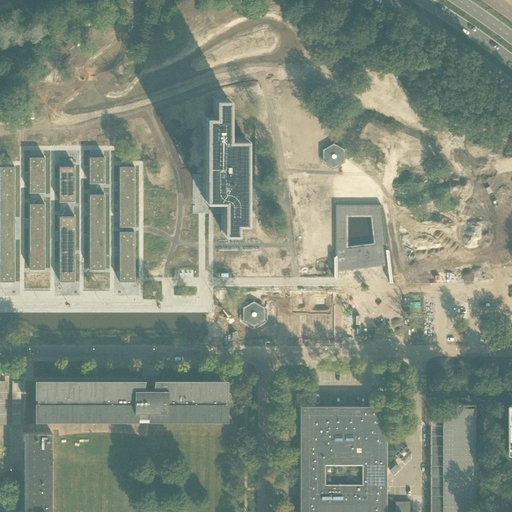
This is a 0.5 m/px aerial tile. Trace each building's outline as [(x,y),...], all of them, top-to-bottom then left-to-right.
[(203,176),(203,200),(212,200),(221,200),(221,232),(235,232),(235,222),(245,222),(245,189),(245,188),(245,183),(245,138),(227,138),(227,136),(227,129),(227,98),(224,98),(216,98),(213,98),(213,116),(203,116),(203,176)] [(284,177),(298,178),(299,136),(286,136),(284,177)] [(322,151),(322,162),(323,163),(333,169),(334,169),(335,168),(340,165),(344,163),(344,162),(344,151),(344,150),(334,144),(333,144),(323,150),(322,151)] [(29,174),(29,193),(44,193),(44,158),(29,158),(29,174)] [(89,168),(89,184),(104,184),(104,158),(89,158),(89,168)] [(0,282),(14,282),(14,251),(14,238),(14,229),(14,217),(14,167),(0,167),(0,282)] [(59,181),(59,202),(74,202),(74,167),(59,167),(59,181)] [(119,215),(119,227),(134,227),(134,167),(119,167),(119,184),(119,215)] [(89,237),(89,270),(104,270),(104,195),(89,195),(89,206),(89,237)] [(381,203),(335,203),(335,251),(335,256),(335,258),(335,270),(388,263),(386,247),(381,203)] [(29,220),(29,270),(44,270),(44,204),(29,204),(29,220)] [(59,233),(59,282),(74,282),(74,217),(59,217),(59,233)] [(119,249),(119,282),(134,282),(134,232),(119,232),(119,249)] [(243,309),(243,320),(243,321),(253,327),(254,327),(264,321),(264,320),(264,309),(264,308),(254,302),(253,302),(243,308),(243,309)] [(11,425),(20,425),(21,381),(12,381),(11,425)] [(151,390),(151,389),(151,388),(150,387),(149,386),(148,386),(147,386),(146,386),(145,386),(144,387),(144,388),(143,388),(143,389),(143,390),(140,390),(142,381),(36,381),(36,420),(135,420),(136,417),(149,417),(149,419),(224,419),(224,403),(226,403),(228,402),(230,401),(231,399),(231,397),(231,395),(230,393),(228,392),(226,391),(224,391),(224,381),(155,381),(154,390),(151,390)] [(477,511),(476,406),(430,406),(429,511),(477,511)] [(305,482),(305,487),(305,497),(305,502),(300,502),(300,511),(384,511),(385,502),(380,502),(380,497),(380,482),(385,482),(385,472),(385,447),(380,447),(380,442),(380,432),(380,428),(385,428),(385,407),(300,407),(300,428),(305,428),(305,432),(305,442),(305,447),(300,447),(300,472),(300,482),(305,482)] [(51,511),(51,434),(51,432),(43,432),(43,433),(39,433),(22,432),(22,433),(23,433),(23,440),(24,440),(24,458),(23,511),(51,511)] [(396,464),(389,471),(391,472),(393,474),(399,468),(397,466),(396,464)] [(394,511),(409,511),(410,502),(394,502),(394,511)]
